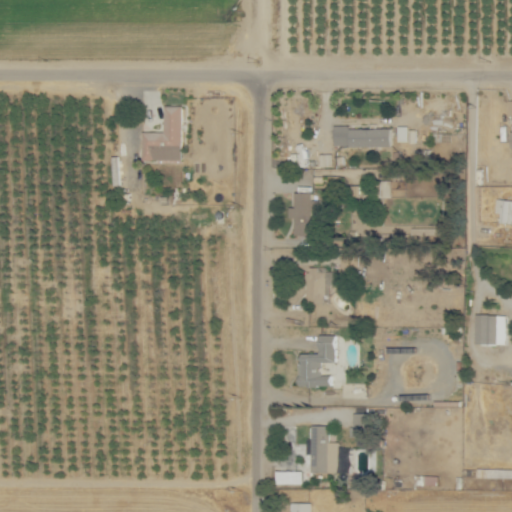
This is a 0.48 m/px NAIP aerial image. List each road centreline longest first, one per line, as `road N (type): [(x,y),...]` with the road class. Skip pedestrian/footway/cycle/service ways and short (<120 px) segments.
road 1 (residential): [(511,66),(0,65)]
road 2 (residential): [(266,511),(275,67)]
